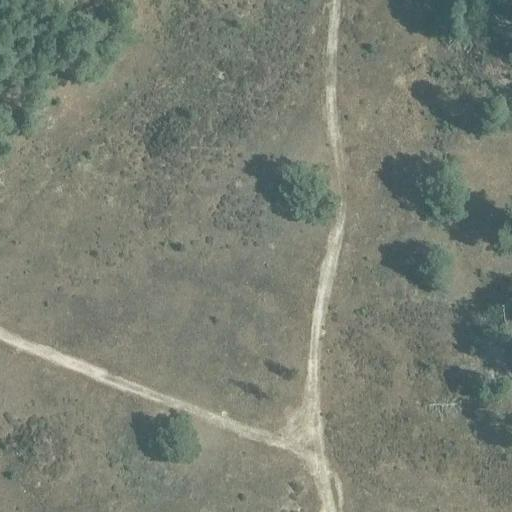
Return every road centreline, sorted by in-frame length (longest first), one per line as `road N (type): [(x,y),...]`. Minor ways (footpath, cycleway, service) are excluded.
road 1 (track): [(313,456),(317,327),(341,190),(331,115),(336,0)]
road 2 (track): [(334,511),(328,478),(313,456),(101,381),(0,334)]
